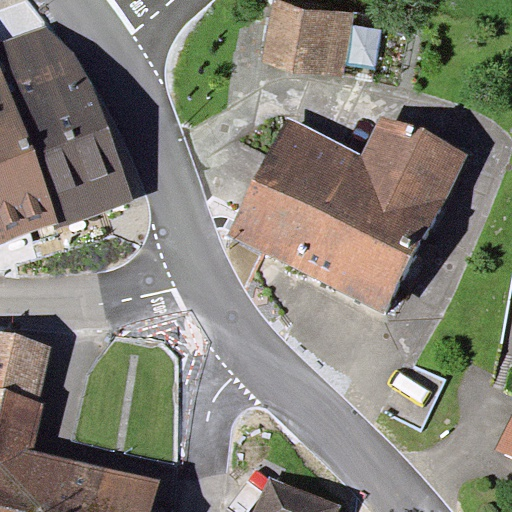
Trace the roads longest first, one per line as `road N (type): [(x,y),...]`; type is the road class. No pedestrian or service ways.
road 1 (tertiary): [(200,280),(156,151),(102,47)]
road 2 (tertiary): [(414,511),(252,357)]
road 3 (residential): [(200,280),(101,301),(0,302)]
road 4 (residential): [(197,511),(216,398),(252,357)]
